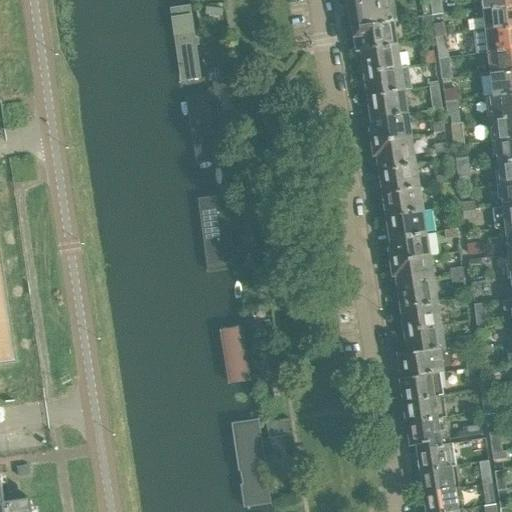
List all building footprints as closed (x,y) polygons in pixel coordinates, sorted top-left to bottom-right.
[(392,22),(388,0),(347,0),(352,28),(392,22)] [(430,5),(432,16),(442,14),(439,0),(426,0),(428,6),(430,5)] [(511,0),(481,0),(483,9),(511,6),(511,0)] [(422,7),(424,17),(432,16),(430,5),(428,6),(422,7)] [(511,6),(483,9),(485,31),(511,28),(511,6)] [(435,37),(436,37),(445,36),(442,14),(432,16),(435,37)] [(435,38),(435,37),(432,16),(424,17),(422,17),(425,40),(431,39),(435,38)] [(181,28),(187,69),(192,72),(198,71),(201,67),(194,25),(190,22),(184,23),(181,28)] [(393,22),(392,22),(352,28),(354,38),(352,41),(354,49),(356,50),(356,52),(361,51),(395,46),(397,45),(393,22)] [(511,28),(485,31),(488,53),(511,50),(511,28)] [(445,36),(436,37),(437,51),(438,55),(448,54),(447,50),(446,36),(445,36)] [(400,68),(397,45),(395,46),(361,51),(363,60),(360,63),(361,70),(364,72),(363,74),(400,68)] [(511,50),(488,53),(491,75),(511,72),(511,50)] [(433,51),(432,52),(424,53),(426,64),(434,63),(435,63),(433,51)] [(448,57),(439,59),(439,60),(441,76),(442,80),(451,79),(448,57)] [(365,75),(362,78),(364,85),(367,87),(368,97),(404,91),(412,90),(409,67),(400,68),(363,74),(365,75)] [(511,72),(491,75),(493,97),(511,95),(511,72)] [(429,87),(432,110),(441,108),(438,86),(430,87),(429,87)] [(454,89),(444,90),(445,102),(456,101),(454,89)] [(408,114),(404,91),(368,97),(369,98),(366,101),(367,108),(370,110),(372,120),(408,114)] [(491,98),(493,120),(511,117),(511,95),(493,97),(491,98)] [(193,104),(199,145),(204,148),(210,147),(213,143),(206,101),(202,98),(196,99),(193,104)] [(451,116),(451,125),(459,124),(456,102),(445,103),(447,117),(451,116)] [(411,137),(408,114),(372,120),(373,129),(371,132),(372,139),(375,141),(374,143),(375,143),(411,137)] [(511,117),(493,120),(496,142),(511,139),(511,117)] [(459,124),(451,125),(454,146),(463,145),(461,124),(459,124)] [(415,162),(411,137),(375,143),(376,144),(373,147),(374,154),(378,156),(379,167),(380,170),(415,165),(415,162)] [(511,139),(496,142),(498,164),(511,162),(511,139)] [(445,144),(434,145),(436,157),(447,155),(445,144)] [(456,159),(457,168),(469,167),(468,158),(456,159)] [(511,162),(498,164),(501,186),(511,184),(511,162)] [(417,172),(415,165),(380,170),(380,172),(377,175),(379,182),(382,184),(383,194),(419,188),(417,172)] [(469,167),(457,168),(458,177),(470,176),(469,167)] [(451,183),(449,175),(438,177),(439,185),(451,183)] [(511,184),(501,186),(503,207),(511,206),(511,184)] [(423,212),(419,188),(383,194),(384,195),(381,198),(382,205),(385,207),(387,217),(423,212)] [(454,206),(452,198),(441,200),(442,208),(454,206)] [(461,203),(462,212),(475,211),(474,202),(461,203)] [(495,230),(506,229),(511,228),(511,206),(503,207),(493,208),(495,230)] [(210,214),(216,256),(221,259),(227,258),(230,254),(223,212),(219,209),(213,210),(210,214)] [(475,211),(462,212),(463,221),(475,220),(475,211)] [(426,234),(423,212),(387,217),(387,218),(385,221),(386,228),(389,230),(391,240),(426,234)] [(444,223),(445,230),(456,229),(455,221),(444,223)] [(457,230),(445,232),(446,239),(458,238),(457,230)] [(430,257),(426,234),(391,240),(392,249),(389,252),(391,259),(394,261),(392,263),(393,263),(430,257)] [(478,244),(467,245),(468,252),(471,255),(480,254),(478,244)] [(433,281),(430,257),(393,263),(394,264),(392,267),(393,274),(396,276),(398,286),(433,281)] [(481,259),(469,261),(470,269),(482,268),(481,259)] [(450,269),(451,277),(462,275),(461,267),(450,269)] [(462,275),(451,277),(452,284),(463,283),(462,275)] [(437,302),(433,281),(398,286),(399,295),(397,297),(398,305),(401,307),(401,308),(437,302)] [(466,306),(465,298),(454,300),(455,308),(466,306)] [(511,310),(511,299),(503,301),(504,311),(511,310)] [(441,326),(437,302),(401,308),(403,318),(400,320),(402,328),(405,330),(403,332),(441,326)] [(484,303),(474,305),(475,313),(477,326),(487,325),(484,303)] [(226,322),(232,363),(237,367),(243,366),(246,361),(240,320),(235,316),(229,317),(226,322)] [(444,349),(441,326),(403,332),(405,333),(403,336),(404,343),(407,345),(409,354),(438,350),(444,349)] [(471,344),(470,336),(458,338),(459,346),(471,344)] [(479,341),(480,349),(489,347),(488,340),(479,341)] [(492,347),(489,347),(480,349),(481,357),(493,355),(492,347)] [(441,373),(438,350),(409,354),(402,355),(402,356),(396,360),(398,368),(400,370),(401,379),(441,373)] [(466,359),(467,369),(478,367),(477,358),(473,358),(466,359)] [(478,367),(467,369),(466,369),(468,380),(479,379),(478,367)] [(444,388),(441,373),(401,379),(402,382),(400,384),(401,391),(403,392),(405,402),(437,397),(436,389),(444,388)] [(485,393),(494,392),(493,384),(484,385),(485,393)] [(284,397),(283,390),(274,391),(275,398),(284,397)] [(481,393),(484,414),(496,413),(497,413),(494,392),(485,393),(481,393)] [(441,419),(437,397),(405,402),(406,411),(405,413),(406,420),(408,422),(408,424),(441,419)] [(496,413),(484,414),(484,421),(485,426),(497,424),(496,413)] [(271,436),(292,432),(289,417),(268,422),(271,436)] [(412,446),(417,445),(419,445),(427,443),(428,448),(445,445),(441,419),(408,424),(410,433),(408,435),(409,442),(411,443),(412,446)] [(482,435),(480,425),(462,428),(464,438),(482,435)] [(243,435),(250,477),(254,480),(260,479),(263,474),(257,433),(252,430),(247,431),(243,435)] [(488,434),(491,453),(500,451),(497,432),(488,434)] [(452,444),(445,445),(428,448),(427,443),(419,445),(417,445),(420,459),(418,462),(419,468),(421,470),(455,464),(455,462),(452,444)] [(500,451),(491,453),(492,461),(505,459),(504,451),(500,451)] [(479,462),(482,483),(491,481),(488,461),(479,462)] [(459,486),(455,464),(421,470),(422,474),(420,476),(421,482),(424,484),(425,492),(459,486)] [(7,470),(0,471),(0,511),(32,511),(31,499),(12,501),(11,495),(10,492),(7,470)] [(497,491),(499,491),(507,490),(504,471),(494,472),(497,491)] [(491,481),(482,483),(485,506),(495,505),(491,481)] [(439,511),(462,508),(459,486),(425,492),(427,503),(425,505),(426,511),(439,511)] [(507,490),(499,491),(501,509),(510,508),(508,489),(507,490)]
